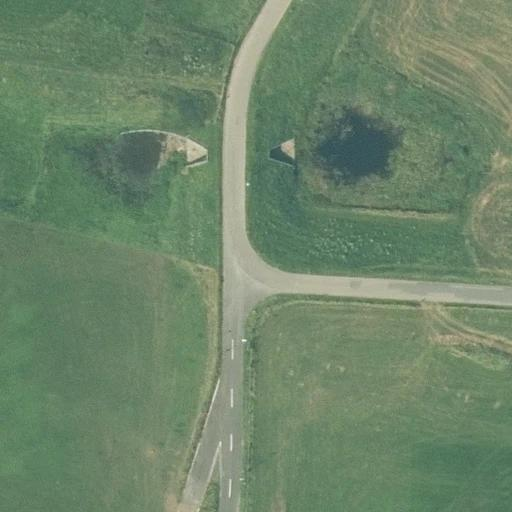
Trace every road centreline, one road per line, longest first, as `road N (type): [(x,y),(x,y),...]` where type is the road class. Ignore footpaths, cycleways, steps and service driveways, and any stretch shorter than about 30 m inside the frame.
road 1 (unclassified): [(234,278),(233,123),(241,71),(276,0)]
road 2 (unclassified): [(234,278),(511,293)]
road 3 (unclassified): [(229,511),(234,278)]
